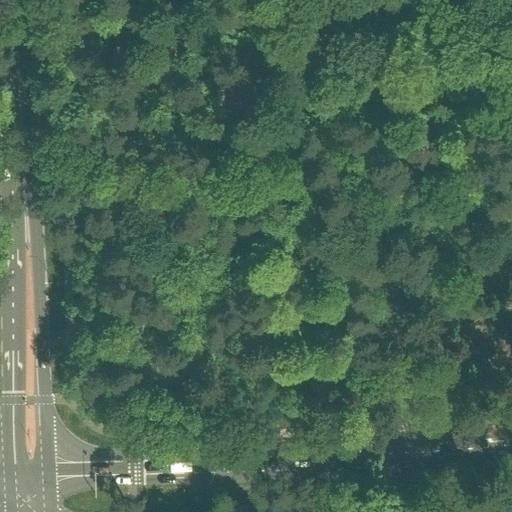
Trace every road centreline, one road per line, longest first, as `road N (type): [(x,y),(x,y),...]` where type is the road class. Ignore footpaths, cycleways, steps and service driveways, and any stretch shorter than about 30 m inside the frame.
road 1 (secondary): [(511,442),(411,456),(49,465)]
road 2 (tertiary): [(49,465),(36,252),(25,227)]
road 3 (tertiary): [(25,227),(13,261),(12,465)]
road 4 (track): [(349,195),(394,327),(411,425)]
road 5 (tertiary): [(25,227),(12,0)]
road 6 (track): [(241,0),(304,98),(349,195)]
